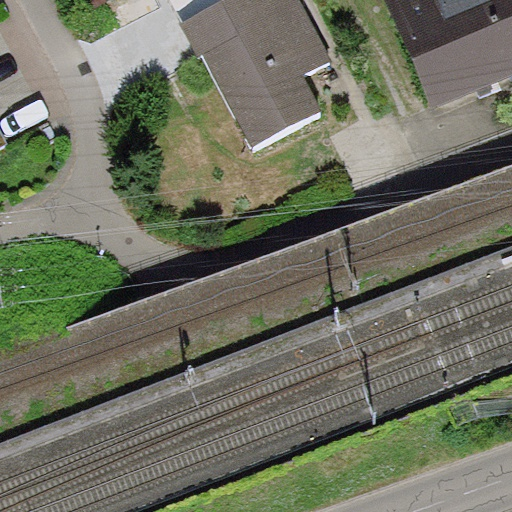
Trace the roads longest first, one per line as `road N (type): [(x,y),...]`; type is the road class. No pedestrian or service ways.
road 1 (residential): [(511,146),(345,209),(170,237),(64,232)]
road 2 (residential): [(64,232),(79,176),(79,104),(28,0)]
